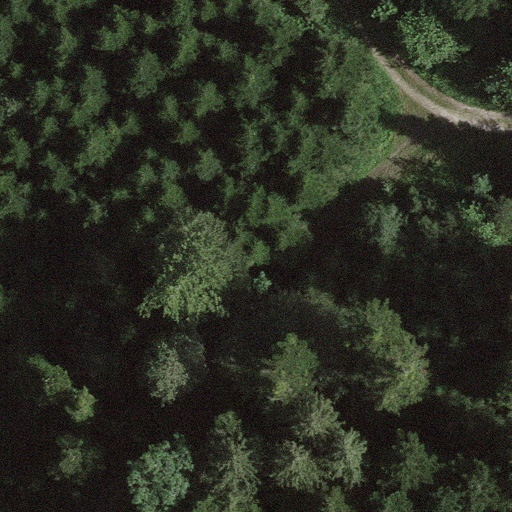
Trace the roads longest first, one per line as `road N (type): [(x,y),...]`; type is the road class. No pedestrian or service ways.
road 1 (track): [(159,511),(179,428),(281,278),(446,106)]
road 2 (track): [(352,0),(408,86),(511,138)]
